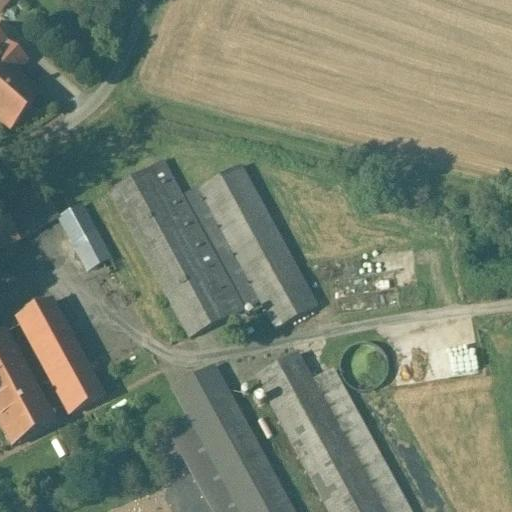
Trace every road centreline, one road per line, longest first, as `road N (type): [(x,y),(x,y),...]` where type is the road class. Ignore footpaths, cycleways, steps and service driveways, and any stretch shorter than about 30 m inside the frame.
road 1 (track): [(100,95),(272,146),(511,198)]
road 2 (unclassified): [(0,159),(100,95),(146,0)]
